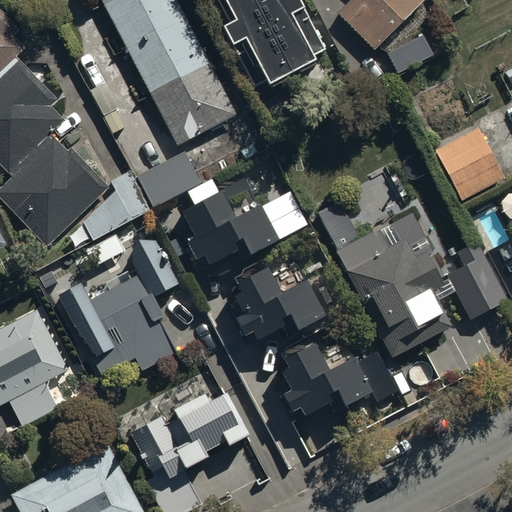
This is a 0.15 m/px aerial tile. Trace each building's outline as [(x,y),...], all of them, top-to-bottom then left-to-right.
[(234,116),(175,0),(105,0),(177,144),(234,116)] [(223,0),(230,15),(224,18),(255,83),(323,50),(299,0),(223,0)] [(345,0),(337,9),(375,45),(419,0),(345,0)] [(0,161),(12,173),(0,185),(0,195),(49,244),(79,213),(94,237),(139,211),(118,174),(106,182),(71,145),(67,149),(51,132),(65,118),(50,103),(55,99),(14,55),(25,45),(12,31),(19,25),(0,5),(0,161)] [(386,50),(397,72),(435,53),(423,30),(386,50)] [(480,123),(435,145),(461,198),(506,175),(480,123)] [(183,152),(138,174),(153,203),(198,181),(183,152)] [(423,208),(451,195),(437,164),(408,177),(423,208)] [(239,177),(180,207),(195,236),(188,240),(199,263),(228,248),(237,264),(252,257),(248,250),(275,237),(255,199),(251,201),(239,177)] [(322,207),(316,210),(389,352),(453,320),(441,297),(445,294),(440,283),(443,281),(440,275),(445,273),(434,253),(430,255),(427,248),(422,250),(409,224),(377,240),(372,229),(359,236),(334,188),(317,196),(322,207)] [(116,231),(85,247),(93,264),(125,248),(116,231)] [(0,286),(5,284),(0,275),(17,266),(0,233),(0,286)] [(138,272),(90,297),(75,270),(52,283),(102,374),(135,355),(142,369),(177,350),(158,315),(163,312),(153,293),(178,279),(155,238),(135,234),(130,256),(138,272)] [(467,266),(450,275),(471,317),(505,299),(475,239),(458,248),(467,266)] [(511,241),(492,252),(511,291),(511,241)] [(265,260),(231,276),(237,287),(229,291),(239,310),(232,313),(243,336),(278,320),(285,334),(326,315),(298,257),(270,271),(265,260)] [(38,307),(0,326),(0,404),(8,400),(22,426),(57,407),(43,379),(68,366),(38,307)] [(288,359),(279,364),(287,379),(277,384),(288,406),(296,402),(303,415),(328,403),(336,418),(348,412),(345,405),(370,392),(352,355),(327,367),(311,337),(283,351),(288,359)] [(246,426),(225,389),(211,398),(205,388),(178,403),(182,410),(165,419),(159,408),(130,425),(155,469),(141,477),(160,511),(177,511),(198,501),(177,464),(246,426)] [(20,511),(141,511),(143,511),(102,438),(9,492),(20,511)]
